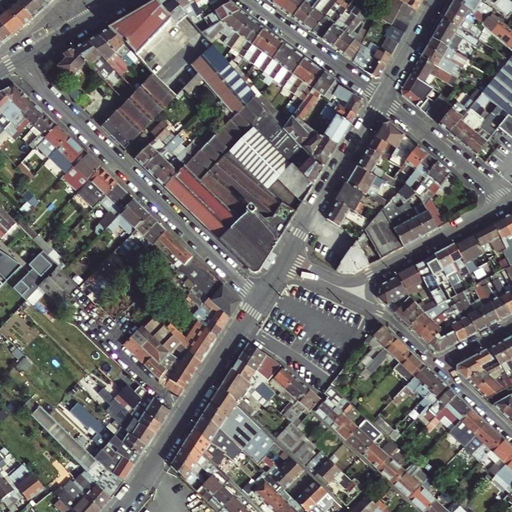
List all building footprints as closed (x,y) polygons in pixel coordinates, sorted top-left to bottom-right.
[(0,0),(0,1),(23,28),(26,26),(33,20),(15,0),(0,0)] [(15,0),(33,20),(38,15),(43,11),(33,0),(15,0)] [(33,0),(43,11),(46,8),(49,5),(44,0),(33,0)] [(173,0),(159,0),(156,2),(171,20),(177,26),(188,17),(182,10),(173,0)] [(197,4),(194,0),(173,0),(182,10),(190,6),(198,18),(203,15),(197,4)] [(222,0),(212,6),(216,13),(231,4),(225,0),(222,0)] [(275,0),(272,4),(282,11),(290,0),(275,0)] [(290,0),(282,11),(292,18),(305,1),(306,0),(290,0)] [(306,0),(305,1),(292,18),(302,25),(315,9),(322,0),(306,0)] [(322,0),(315,9),(302,25),(313,33),(325,16),(336,3),(332,0),(322,0)] [(398,0),(386,0),(385,3),(400,12),(404,3),(398,0)] [(398,0),(404,3),(418,11),(423,0),(398,0)] [(458,0),(455,0),(449,10),(472,23),(483,34),(486,28),(483,26),(458,0)] [(479,0),(458,0),(483,26),(486,28),(511,50),(511,30),(493,14),(492,16),(489,14),(492,10),(479,2),(480,0),(479,0)] [(479,2),(492,10),(495,5),(509,17),(511,12),(511,1),(510,0),(479,0),(480,0),(479,2)] [(0,24),(11,37),(23,28),(0,1),(0,24)] [(127,46),(135,41),(171,20),(156,2),(128,19),(110,29),(127,46)] [(336,3),(325,16),(313,33),(316,36),(323,40),(339,20),(343,15),(345,12),(346,10),(341,6),(336,3)] [(400,12),(385,3),(381,10),(396,19),(400,12)] [(220,23),(222,22),(240,11),(231,4),(216,13),(209,16),(215,26),(220,23)] [(367,4),(361,11),(356,18),(362,22),(372,9),(367,4)] [(343,15),(339,20),(323,40),(333,48),(356,18),(361,11),(356,7),(349,16),(345,12),(343,15)] [(396,19),(381,10),(377,17),(392,26),(396,19)] [(472,23),(449,10),(448,13),(444,20),(479,40),(483,34),(472,23)] [(240,11),(222,22),(233,30),(224,42),(232,48),(241,36),(253,20),(240,11)] [(362,22),(356,18),(333,48),(343,55),(356,40),(351,36),(362,22)] [(253,20),(241,36),(245,39),(238,49),(240,51),(238,53),(244,57),(253,45),(265,29),(257,23),(253,20)] [(444,20),(433,38),(456,52),(464,38),(486,52),(490,46),(479,40),(444,20)] [(208,23),(198,29),(202,33),(204,32),(211,28),(208,23)] [(220,23),(215,26),(211,28),(204,32),(213,41),(225,28),(220,23)] [(0,46),(0,47),(11,37),(0,24),(0,46)] [(387,39),(381,50),(392,56),(405,33),(392,26),(385,38),(387,39)] [(127,46),(110,29),(99,36),(127,64),(130,61),(126,56),(131,51),(127,46)] [(265,29),(253,45),(257,48),(248,60),(254,64),(263,52),(275,36),(265,29)] [(361,29),(356,40),(343,55),(353,62),(358,52),(361,46),(364,40),(367,36),(368,32),(361,29)] [(127,64),(99,36),(87,42),(108,63),(117,72),(126,81),(129,78),(126,75),(124,70),(127,67),(125,66),(127,64)] [(275,36),(263,52),(268,56),(258,68),(264,72),(273,60),(285,44),(275,36)] [(456,52),(433,38),(428,47),(461,67),(464,69),(469,59),(456,52)] [(127,46),(131,51),(137,57),(154,74),(160,67),(135,41),(127,46)] [(108,63),(87,42),(74,51),(87,64),(90,67),(107,83),(112,78),(103,69),(108,63)] [(285,44),(273,60),(278,63),(269,76),(274,79),(283,67),(295,51),(285,44)] [(370,44),(367,49),(376,54),(379,49),(370,44)] [(253,45),(244,57),(248,60),(257,48),(253,45)] [(301,207),(317,181),(299,170),(308,156),(284,129),(276,119),(271,113),(268,109),(259,99),(251,90),(242,80),(234,70),(228,63),(225,60),(224,58),(214,46),(191,65),(198,74),(199,76),(204,81),(216,95),(226,107),(235,117),(199,153),(185,167),(201,182),(226,156),(281,203),(297,213),(301,207)] [(392,56),(381,50),(379,49),(376,54),(367,49),(361,46),(358,52),(373,60),(386,67),(392,56)] [(458,72),(461,67),(428,47),(423,55),(422,57),(435,65),(439,67),(444,71),(448,65),(453,68),(453,69),(458,72)] [(74,51),(65,56),(67,60),(59,68),(71,80),(87,64),(74,51)] [(137,57),(131,51),(126,56),(130,61),(131,62),(137,57)] [(295,51),(283,67),(288,71),(279,83),(284,87),(293,75),(305,59),(295,51)] [(254,64),(258,68),(268,56),(263,52),(254,64)] [(386,67),(373,60),(358,52),(353,62),(376,79),(380,77),(386,67)] [(435,65),(422,57),(412,76),(424,83),(435,65)] [(477,101),(493,113),(503,122),(499,128),(511,138),(511,58),(510,61),(498,76),(492,82),(490,85),(483,94),(477,101)] [(305,59),(293,75),(298,78),(289,91),(294,94),(297,90),(303,82),(315,66),(305,59)] [(273,60),(264,72),(269,76),(278,63),(273,60)] [(117,72),(108,63),(103,69),(112,78),(117,72)] [(315,66),(303,82),(307,85),(301,93),(298,98),(304,102),(307,98),(325,73),(315,66)] [(283,67),(274,79),(279,83),(288,71),(283,67)] [(444,71),(439,67),(436,72),(450,80),(452,76),(444,71)] [(307,98),(304,102),(292,118),(301,128),(304,124),(303,123),(319,101),(319,100),(320,97),(321,95),(330,102),(331,100),(334,95),(339,86),(337,81),(325,73),(307,98)] [(125,150),(176,97),(154,74),(145,83),(137,92),(131,97),(126,102),(102,127),(116,141),(125,150)] [(199,76),(198,74),(184,89),(190,95),(204,81),(199,76)] [(284,87),(289,91),(298,78),(293,75),(284,87)] [(424,83),(412,76),(406,84),(402,91),(403,96),(407,99),(426,114),(429,111),(428,110),(442,93),(424,83)] [(303,82),(297,90),(301,93),(307,85),(303,82)] [(15,85),(3,92),(5,95),(14,103),(12,104),(22,114),(21,114),(23,116),(28,112),(28,111),(34,104),(15,85)] [(72,98),(73,98),(78,104),(84,98),(72,86),(66,91),(65,92),(66,92),(69,95),(72,97),(71,97),(72,98)] [(348,104),(346,109),(357,115),(363,105),(362,101),(354,95),(339,86),(334,95),(348,104)] [(445,101),(431,119),(445,129),(450,134),(468,112),(477,101),(483,94),(478,91),(470,100),(464,95),(453,108),(445,101)] [(5,95),(3,92),(0,93),(0,111),(12,123),(21,114),(22,114),(12,104),(14,103),(5,95)] [(426,114),(431,119),(445,101),(447,99),(448,97),(442,93),(428,110),(429,111),(426,114)] [(226,107),(216,95),(213,99),(222,110),(226,107)] [(329,103),(326,108),(330,111),(352,124),(355,119),(357,115),(346,109),(333,101),(331,104),(329,103)] [(450,134),(466,146),(484,124),(493,113),(477,101),(468,112),(450,134)] [(45,114),(34,104),(28,111),(28,112),(23,116),(25,118),(20,124),(18,126),(22,130),(30,122),(34,126),(35,125),(45,114)] [(326,108),(321,115),(333,122),(324,138),(338,147),(352,124),(330,111),(326,108)] [(0,143),(6,137),(0,132),(0,127),(1,127),(12,137),(17,132),(15,130),(17,128),(16,127),(12,123),(0,111),(0,143)] [(493,113),(484,124),(488,128),(489,127),(495,132),(499,128),(503,122),(493,113)] [(57,126),(45,114),(35,125),(34,126),(46,138),(57,126)] [(333,122),(321,115),(319,120),(324,124),(317,135),(324,138),(333,122)] [(338,147),(324,138),(317,135),(312,130),(304,124),(301,128),(292,118),(284,129),(308,156),(315,164),(324,169),(338,147)] [(157,138),(153,142),(147,136),(130,154),(145,169),(176,137),(173,133),(175,131),(164,121),(152,134),(157,138)] [(415,144),(390,123),(383,125),(376,137),(397,149),(390,162),(401,168),(419,147),(415,144)] [(484,124),(466,146),(477,155),(490,138),(495,132),(489,127),(488,128),(484,124)] [(42,142),(46,138),(34,126),(30,130),(38,138),(30,147),(32,148),(34,146),(36,148),(37,148),(42,142)] [(68,137),(57,126),(46,138),(42,142),(37,148),(50,159),(57,150),(58,149),(70,138),(68,137)] [(156,179),(185,149),(186,148),(181,144),(184,141),(178,135),(176,137),(145,169),(151,175),(156,179)] [(397,149),(376,137),(369,149),(382,157),(385,159),(390,162),(397,149)] [(58,149),(57,150),(50,159),(68,174),(72,170),(75,167),(79,163),(78,161),(85,153),(70,138),(58,149)] [(428,155),(419,147),(401,168),(400,170),(402,172),(406,175),(401,181),(405,184),(428,155)] [(190,154),(185,149),(156,179),(165,188),(185,167),(199,153),(195,149),(190,154)] [(377,164),(382,157),(369,149),(361,163),(359,167),(381,180),(386,173),(376,166),(377,164)] [(75,167),(72,170),(68,174),(66,176),(65,178),(79,192),(102,169),(85,153),(78,161),(79,163),(75,167)] [(421,175),(425,179),(438,163),(428,155),(405,184),(410,188),(421,175)] [(185,167),(165,188),(202,224),(241,262),(246,258),(247,259),(250,254),(263,267),(276,247),(297,213),(281,203),(226,156),(201,182),(185,167)] [(308,156),(299,170),(317,181),(320,177),(324,169),(315,164),(308,156)] [(430,200),(451,174),(449,172),(438,163),(425,179),(414,192),(421,198),(438,229),(445,225),(430,200)] [(17,168),(30,181),(34,176),(22,164),(17,168)] [(359,167),(348,184),(387,206),(393,199),(396,195),(399,191),(395,188),(394,188),(392,187),(388,192),(392,194),(387,201),(377,194),(383,184),(385,185),(386,183),(385,182),(381,180),(359,167)] [(112,179),(102,169),(79,192),(95,208),(100,202),(118,184),(112,179)] [(385,182),(386,183),(392,187),(395,182),(397,184),(395,188),(399,191),(400,190),(405,184),(401,181),(398,178),(397,179),(386,173),(381,180),(385,182)] [(134,200),(118,184),(100,202),(111,213),(100,224),(97,228),(96,233),(99,236),(109,227),(134,200)] [(348,184),(338,202),(355,211),(357,208),(361,206),(363,204),(371,209),(367,215),(364,214),(363,216),(374,222),(380,215),(384,210),(387,206),(348,184)] [(410,188),(405,184),(400,190),(409,198),(411,196),(414,192),(410,188)] [(411,196),(421,215),(417,217),(427,235),(435,230),(438,229),(421,198),(414,192),(411,196)] [(393,217),(389,219),(404,247),(427,235),(417,217),(414,219),(408,209),(404,211),(402,207),(399,209),(393,199),(387,206),(384,210),(385,212),(389,210),(393,217)] [(139,206),(134,200),(109,227),(112,230),(114,227),(115,228),(125,219),(131,225),(127,230),(130,233),(125,237),(127,240),(151,216),(139,206)] [(355,211),(338,202),(337,204),(328,219),(340,226),(348,213),(370,227),(374,222),(363,216),(355,211)] [(355,211),(363,216),(364,214),(367,215),(371,209),(363,204),(361,206),(357,208),(355,211)] [(0,238),(2,240),(9,233),(14,237),(22,229),(20,227),(0,207),(0,238)] [(404,247),(389,219),(385,212),(384,210),(380,215),(374,222),(370,227),(365,232),(361,238),(350,250),(337,271),(342,274),(355,274),(358,273),(370,266),(359,245),(370,239),(381,260),(404,247)] [(511,213),(503,218),(511,233),(511,213)] [(132,250),(158,223),(151,216),(127,240),(115,252),(122,260),(132,250)] [(499,220),(494,223),(508,249),(503,252),(511,266),(511,265),(511,242),(510,238),(511,236),(511,233),(503,218),(499,220)] [(25,221),(20,227),(22,229),(34,241),(39,235),(25,221)] [(162,227),(158,223),(132,250),(139,256),(147,248),(151,244),(165,230),(162,227)] [(474,234),(481,247),(492,241),(494,245),(498,243),(503,252),(508,249),(494,223),(474,234)] [(361,229),(356,235),(361,238),(365,232),(361,229)] [(166,231),(165,230),(151,244),(152,245),(153,246),(155,244),(167,232),(166,231)] [(167,232),(155,244),(169,258),(173,254),(172,253),(180,244),(167,232)] [(465,262),(484,252),(481,247),(474,234),(465,239),(455,244),(465,262)] [(55,250),(39,235),(34,241),(36,243),(44,251),(49,256),(55,250)] [(172,253),(173,254),(169,258),(180,269),(183,265),(185,266),(193,257),(180,244),(172,253)] [(465,262),(455,244),(445,250),(460,278),(464,275),(461,269),(467,266),(465,262)] [(55,250),(49,256),(60,266),(65,271),(70,266),(55,250)] [(460,278),(445,250),(436,255),(450,282),(457,278),(458,279),(461,278),(460,278)] [(39,287),(60,266),(49,256),(44,251),(29,266),(33,270),(35,272),(32,275),(30,273),(14,290),(27,302),(40,287),(39,287)] [(0,252),(0,290),(22,268),(15,262),(0,252)] [(262,269),(263,267),(250,254),(247,259),(246,258),(241,262),(249,270),(252,273),(254,274),(256,274),(259,273),(260,271),(262,269)] [(436,255),(425,261),(447,301),(451,299),(447,291),(449,289),(450,291),(452,290),(454,293),(456,292),(450,282),(436,255)] [(97,287),(119,266),(111,257),(96,271),(97,271),(81,287),(86,292),(94,284),(97,287)] [(200,264),(193,257),(185,266),(183,265),(180,269),(182,271),(190,279),(230,319),(240,303),(240,300),(224,287),(200,264)] [(425,261),(416,266),(433,296),(436,301),(438,305),(443,303),(446,301),(447,301),(425,261)] [(127,274),(119,266),(97,287),(89,295),(94,299),(103,290),(105,292),(102,294),(104,296),(127,274)] [(433,296),(416,266),(410,270),(397,277),(407,296),(409,295),(413,293),(414,294),(419,291),(425,300),(433,296)] [(59,268),(40,287),(59,304),(78,285),(59,268)] [(407,296),(397,277),(380,286),(379,293),(378,298),(395,313),(400,308),(395,303),(407,296)] [(501,296),(511,314),(511,313),(511,289),(511,290),(507,292),(499,278),(493,282),(501,296)] [(205,304),(200,308),(223,331),(230,319),(190,279),(186,283),(193,290),(192,291),(205,304)] [(484,291),(500,320),(511,314),(501,296),(496,298),(486,280),(479,283),(484,291)] [(479,308),(489,326),(500,320),(484,291),(477,295),(483,305),(479,308)] [(489,326),(479,308),(474,310),(464,292),(458,295),(461,301),(462,303),(478,332),(489,326)] [(189,297),(187,299),(190,303),(194,306),(196,304),(189,297)] [(411,297),(408,300),(412,304),(406,310),(402,306),(400,308),(395,313),(410,328),(425,312),(422,309),(411,297)] [(419,336),(433,321),(429,317),(442,309),(441,309),(448,304),(446,301),(443,303),(438,305),(425,312),(410,328),(419,336)] [(422,309),(425,312),(438,305),(436,301),(422,309)] [(460,320),(469,337),(478,332),(462,303),(456,307),(463,318),(460,320)] [(194,315),(217,339),(223,331),(200,308),(194,315)] [(439,334),(442,330),(439,327),(450,316),(449,315),(447,311),(433,321),(419,336),(424,340),(429,345),(439,334)] [(452,327),(460,342),(467,339),(469,337),(460,320),(455,311),(449,315),(450,316),(452,319),(454,323),(446,328),(447,330),(452,327)] [(186,354),(183,359),(198,369),(202,363),(172,333),(153,315),(132,337),(147,351),(153,357),(160,364),(169,352),(171,353),(175,347),(186,354)] [(198,336),(211,349),(214,344),(217,339),(194,315),(190,319),(195,325),(202,329),(198,336)] [(394,336),(379,322),(365,340),(369,343),(370,340),(376,346),(374,349),(375,350),(364,361),(367,364),(373,358),(378,352),(383,347),(394,336)] [(179,326),(172,333),(202,363),(211,349),(198,336),(193,344),(188,336),(179,326)] [(439,334),(429,345),(437,352),(441,352),(460,342),(452,327),(447,330),(446,328),(445,327),(442,330),(446,336),(441,338),(439,334)] [(383,347),(399,362),(410,351),(394,336),(383,347)] [(511,336),(502,342),(511,360),(511,336)] [(124,345),(145,365),(153,357),(147,351),(132,337),(124,345)] [(511,360),(502,342),(490,349),(500,363),(501,365),(502,365),(506,362),(511,371),(511,360)] [(282,365),(248,344),(237,361),(247,366),(249,364),(256,369),(257,371),(268,380),(281,366),(282,365)] [(13,353),(21,360),(25,355),(18,348),(13,353)] [(493,359),(487,350),(457,366),(457,371),(467,380),(485,371),(481,366),(493,359)] [(400,385),(403,388),(425,365),(410,351),(399,362),(404,367),(400,372),(406,379),(400,385)] [(163,375),(185,389),(190,382),(198,369),(183,359),(182,360),(175,356),(174,358),(171,356),(173,354),(171,353),(169,352),(160,364),(153,357),(145,365),(158,378),(160,379),(163,375)] [(378,352),(373,358),(375,361),(381,355),(378,352)] [(120,364),(111,356),(99,369),(112,381),(124,368),(120,364)] [(18,367),(25,374),(33,366),(25,359),(18,367)] [(233,369),(266,399),(272,404),(281,412),(291,400),(284,394),(280,398),(270,389),(273,385),(270,382),(268,380),(257,371),(256,369),(249,364),(247,366),(237,361),(233,369)] [(467,380),(475,388),(493,378),(490,375),(503,368),(501,365),(500,363),(485,371),(467,380)] [(421,383),(430,391),(441,380),(425,365),(403,388),(393,398),(398,403),(410,390),(412,392),(421,383)] [(284,368),(281,366),(268,380),(270,382),(273,379),(284,368)] [(286,390),(296,378),(284,367),(284,368),(273,379),(286,390)] [(233,369),(221,388),(237,403),(254,418),(258,413),(245,401),(243,403),(240,401),(246,392),(261,405),(266,399),(233,369)] [(488,400),(511,386),(511,382),(507,373),(502,375),(505,380),(499,384),(494,380),(493,378),(475,388),(483,395),(488,400)] [(160,379),(158,383),(169,390),(169,389),(179,396),(178,397),(179,398),(183,393),(185,389),(163,375),(160,379)] [(299,401),(309,389),(296,378),(286,390),(299,401)] [(336,379),(332,383),(338,389),(342,384),(336,379)] [(414,407),(423,415),(449,387),(441,380),(430,391),(414,407)] [(145,414),(162,425),(165,421),(170,412),(169,411),(158,404),(159,403),(140,384),(134,392),(124,382),(120,386),(123,390),(122,391),(138,406),(137,407),(145,414)] [(334,390),(330,386),(325,394),(328,397),(334,390)] [(449,387),(423,415),(429,421),(433,417),(439,411),(444,405),(456,394),(449,387)] [(129,435),(148,447),(156,434),(142,426),(140,424),(140,423),(131,415),(114,399),(103,388),(98,393),(110,404),(104,410),(109,415),(115,421),(129,435)] [(236,405),(237,403),(221,388),(219,390),(211,402),(227,418),(240,429),(246,422),(254,430),(258,425),(236,405)] [(308,415),(321,399),(309,389),(299,401),(293,407),(302,415),(305,412),(308,415)] [(142,426),(156,434),(162,425),(145,414),(137,407),(138,406),(122,391),(121,392),(118,395),(134,411),(131,415),(140,423),(140,424),(142,426)] [(456,394),(444,405),(450,411),(444,417),(454,427),(471,408),(456,394)] [(511,394),(493,405),(501,412),(511,405),(511,394)] [(336,407),(327,398),(315,411),(324,420),(336,407)] [(33,418),(85,471),(97,483),(106,470),(95,459),(58,424),(32,399),(23,408),(33,418)] [(266,399),(261,405),(266,410),(272,404),(266,399)] [(336,407),(324,420),(331,425),(343,412),(344,410),(346,412),(352,406),(344,399),(336,407)] [(227,418),(211,402),(204,413),(221,429),(232,440),(238,446),(251,433),(254,430),(246,422),(240,429),(227,418)] [(123,444),(115,436),(107,429),(78,403),(69,412),(88,429),(90,426),(98,433),(92,439),(103,450),(113,460),(117,454),(136,465),(142,456),(123,444)] [(510,420),(511,418),(511,405),(501,412),(510,420)] [(302,415),(293,407),(285,416),(292,422),(294,424),(302,415)] [(470,439),(475,434),(486,422),(471,408),(454,427),(449,432),(464,446),(470,439)] [(439,411),(433,417),(436,420),(442,413),(439,411)] [(346,440),(358,427),(343,412),(331,425),(346,440)] [(204,413),(192,430),(210,445),(211,443),(220,452),(223,449),(232,440),(221,429),(204,413)] [(107,429),(115,436),(123,444),(142,456),(148,447),(129,435),(115,421),(109,415),(105,420),(111,425),(107,429)] [(377,415),(373,420),(384,431),(388,435),(393,430),(377,415)] [(360,425),(366,419),(363,417),(358,423),(360,425)] [(370,435),(376,428),(366,419),(360,425),(360,426),(370,435)] [(322,451),(314,443),(308,438),(298,428),(294,424),(292,422),(277,439),(279,440),(307,466),(322,451)] [(486,422),(475,434),(483,441),(472,453),(479,460),(491,449),(502,437),(486,422)] [(254,430),(251,433),(259,441),(266,433),(258,425),(254,430)] [(363,455),(375,442),(358,427),(346,440),(352,446),(363,455)] [(186,438),(202,452),(210,459),(217,466),(226,457),(228,454),(223,449),(220,452),(211,443),(210,445),(192,430),(186,438)] [(393,430),(388,435),(394,440),(397,443),(402,437),(393,430)] [(259,441),(270,450),(279,440),(277,439),(269,431),(266,433),(259,441)] [(409,443),(402,437),(397,443),(399,445),(404,449),(409,443)] [(511,447),(502,437),(491,449),(500,457),(489,468),(491,470),(488,474),(492,479),(498,473),(511,457),(511,447)] [(185,440),(201,454),(202,453),(202,452),(186,438),(186,439),(185,440)] [(464,446),(466,448),(473,441),(470,439),(464,446)] [(201,454),(185,440),(181,446),(180,448),(197,465),(204,471),(206,474),(204,476),(208,480),(213,475),(218,470),(201,454)] [(378,468),(397,448),(389,441),(382,449),(375,442),(363,455),(378,468)] [(175,456),(204,484),(208,480),(204,476),(206,474),(204,471),(200,475),(194,469),(197,465),(180,448),(175,456)] [(394,483),(405,470),(401,466),(407,460),(397,452),(399,450),(397,448),(378,468),(394,483)] [(106,470),(125,481),(136,465),(117,454),(113,460),(103,450),(95,459),(106,470)] [(294,481),(305,470),(285,450),(281,454),(288,461),(281,469),(294,481)] [(21,464),(10,454),(8,456),(10,458),(7,461),(15,469),(21,464)] [(204,484),(175,456),(170,465),(197,491),(204,484)] [(267,473),(268,475),(280,486),(285,491),(294,481),(281,469),(267,456),(264,460),(272,467),(267,473)] [(511,486),(511,457),(498,473),(511,486)] [(315,475),(326,485),(334,478),(346,489),(353,481),(346,474),(340,468),(330,458),(318,471),(318,472),(315,475)] [(410,497),(421,485),(424,482),(428,477),(425,474),(418,468),(412,463),(409,467),(405,470),(394,483),(399,488),(410,497)] [(29,500),(45,488),(35,475),(24,464),(22,466),(19,469),(10,477),(19,487),(20,489),(24,494),(29,500)] [(106,470),(97,483),(94,486),(112,498),(125,481),(106,470)] [(74,482),(102,510),(112,498),(94,486),(97,483),(85,471),(74,482)] [(208,501),(213,496),(224,485),(213,475),(208,480),(204,484),(197,491),(208,501)] [(268,475),(259,484),(254,491),(265,502),(280,486),(268,475)] [(16,493),(4,478),(0,481),(0,496),(1,498),(5,502),(12,511),(13,511),(18,509),(9,498),(16,493)] [(315,481),(304,492),(323,510),(334,499),(315,481)] [(100,511),(102,510),(74,482),(59,498),(72,511),(100,511)] [(235,495),(224,485),(213,496),(224,506),(235,495)] [(436,499),(421,485),(410,497),(425,511),(436,499)] [(265,502),(275,511),(276,511),(291,496),(290,496),(285,491),(280,486),(265,502)] [(511,506),(511,504),(511,488),(503,498),(511,506)] [(448,501),(451,498),(443,490),(440,494),(448,501)] [(55,511),(72,511),(59,498),(52,492),(43,499),(55,511)] [(296,501),(302,507),(307,511),(320,511),(323,510),(304,492),(296,501)] [(350,510),(351,511),(385,511),(375,502),(366,494),(350,510)] [(218,511),(239,511),(246,506),(235,495),(224,506),(219,511),(218,511)] [(276,511),(296,511),(298,511),(300,508),(302,507),(296,501),(291,496),(276,511)] [(436,499),(425,511),(453,511),(456,509),(451,504),(447,509),(436,499)] [(343,507),(335,500),(332,503),(339,510),(343,507)]
